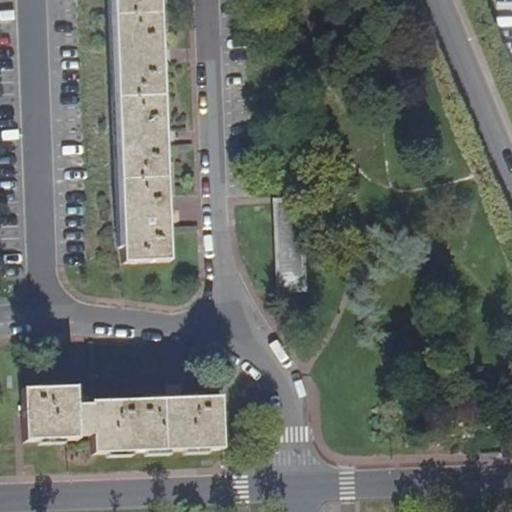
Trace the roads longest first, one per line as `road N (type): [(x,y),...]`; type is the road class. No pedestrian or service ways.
road 1 (residential): [(208,0),(220,330)]
road 2 (residential): [(32,0),(47,310)]
road 3 (tertiary): [(294,485),(0,499)]
road 4 (tertiary): [(511,477),(294,485)]
road 5 (tertiary): [(511,179),(437,0)]
road 6 (residential): [(220,330),(256,344),(277,367),(291,397),(294,485)]
road 7 (residential): [(47,310),(220,330)]
